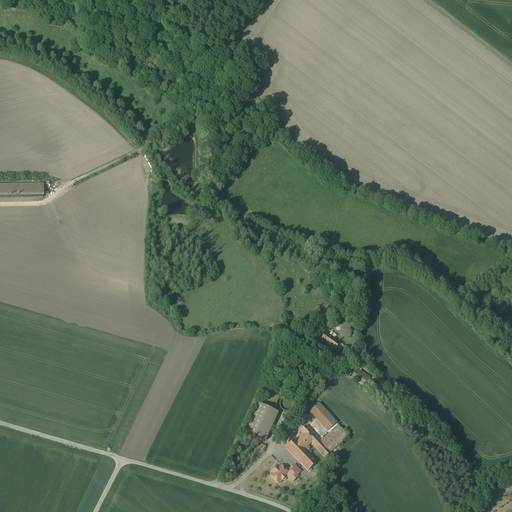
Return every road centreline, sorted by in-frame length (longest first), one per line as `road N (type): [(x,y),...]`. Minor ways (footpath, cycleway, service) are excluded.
road 1 (residential): [(122,458),(297,511)]
road 2 (unknown): [(234,491),(289,427),(324,349)]
road 3 (residential): [(0,423),(122,458)]
